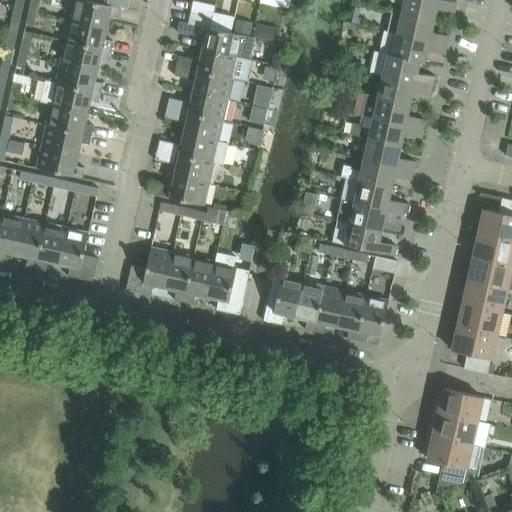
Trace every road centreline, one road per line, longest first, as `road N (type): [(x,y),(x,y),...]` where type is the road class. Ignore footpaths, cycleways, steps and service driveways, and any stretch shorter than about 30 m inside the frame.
road 1 (residential): [(108,313),(141,161),(144,63),(158,0)]
road 2 (residential): [(409,380),(108,313)]
road 3 (residential): [(409,380),(462,166)]
road 4 (residential): [(462,166),(499,0)]
road 5 (residential): [(366,511),(383,434),(409,380)]
